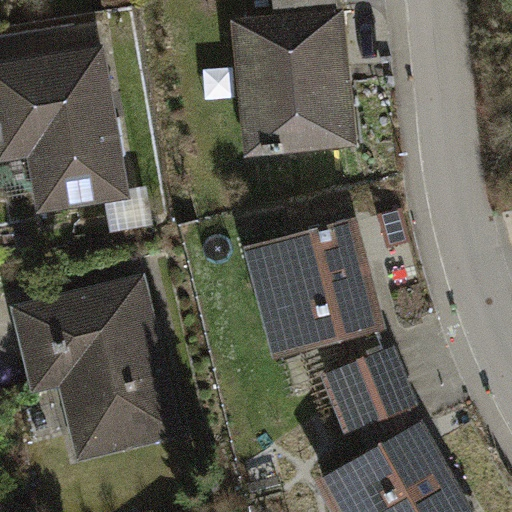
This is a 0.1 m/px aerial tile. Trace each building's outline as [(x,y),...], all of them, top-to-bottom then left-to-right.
[(339,0),(275,0),(276,14),(235,17),(245,155),(356,147),(346,12),(340,13),(339,0)] [(108,46),(0,62),(0,156),(31,152),(40,213),(132,198),(108,46)] [(249,240),(281,353),(385,325),(354,211),(249,240)] [(149,270),(12,302),(33,388),(68,379),(90,468),(191,444),(149,270)] [(323,372),(336,401),(402,373),(390,344),(323,372)] [(402,373),(336,401),(348,432),(415,404),(402,373)] [(475,511),(423,417),(319,473),(340,511),(475,511)]
